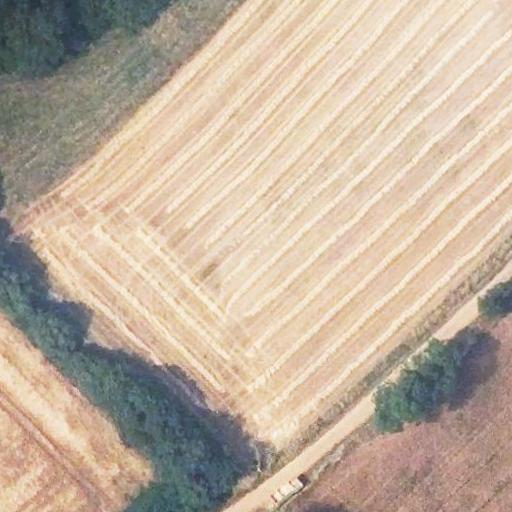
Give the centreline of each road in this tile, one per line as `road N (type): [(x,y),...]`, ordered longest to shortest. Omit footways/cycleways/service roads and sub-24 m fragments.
road 1 (unclassified): [(511,275),(352,425)]
road 2 (track): [(352,425),(240,511)]
